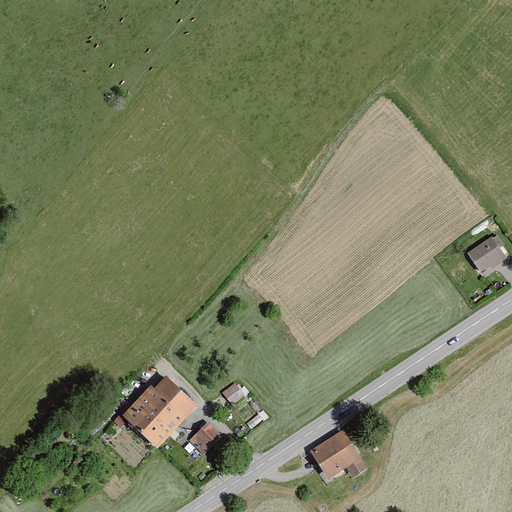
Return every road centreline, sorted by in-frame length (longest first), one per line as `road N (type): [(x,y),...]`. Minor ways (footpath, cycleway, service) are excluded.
road 1 (tertiary): [(511,299),(189,511)]
road 2 (unknown): [(166,366),(260,465)]
